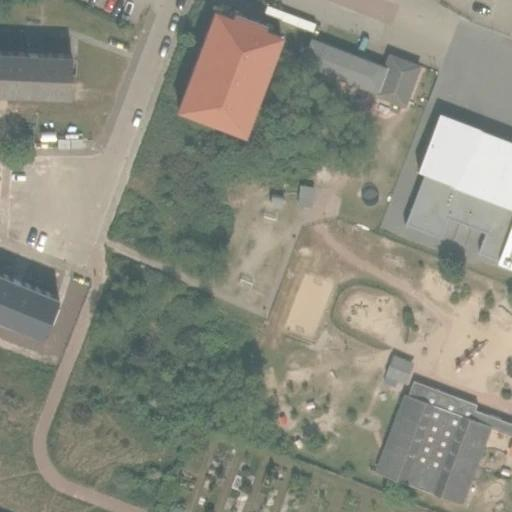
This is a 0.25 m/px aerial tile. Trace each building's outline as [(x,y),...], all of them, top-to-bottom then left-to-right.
[(239,18),(223,12),(183,114),(248,140),(288,38),(270,30),(272,26),(241,13),(239,18)] [(315,41),(304,69),(406,108),(421,68),(392,56),(387,69),(315,41)] [(35,55),(0,53),(0,97),(77,99),(78,56),(35,55)] [(511,139),(443,114),(422,170),(427,172),(409,220),(442,233),(449,215),(489,230),(482,251),(511,262),(511,139)] [(20,283),(0,274),(0,318),(45,337),(60,299),(20,283)] [(396,353),(389,375),(410,382),(417,360),(396,353)] [(469,507),(496,437),(511,443),(511,426),(477,413),(479,408),(419,386),(413,402),(407,399),(378,472),(469,507)]
